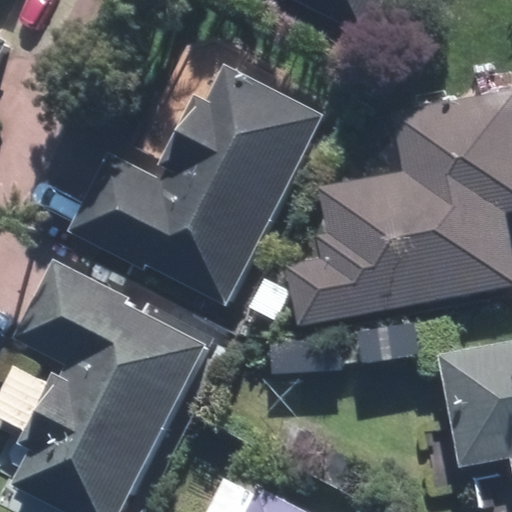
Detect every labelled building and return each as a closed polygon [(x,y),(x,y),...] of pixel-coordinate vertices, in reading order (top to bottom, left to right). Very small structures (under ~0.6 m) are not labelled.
[(0,0),(0,82),(18,46),(0,37),(0,0)] [(283,0),(291,4),(293,0),(294,0),(374,41),(395,0),(283,0)] [(335,121),(237,70),(219,105),(206,99),(168,173),(175,176),(171,184),(118,157),(77,236),(153,275),(155,270),(237,312),(335,121)] [(511,94),(400,113),(411,175),(329,189),(336,233),(290,241),(304,327),(511,291),(511,94)] [(140,303),(62,263),(22,341),(76,369),(70,379),(66,377),(30,445),(40,450),(20,489),(63,511),(132,511),(216,351),(137,310),(140,303)] [(511,346),(449,358),(470,471),(511,462),(511,346)] [(307,511),(268,492),(257,511),(307,511)]
